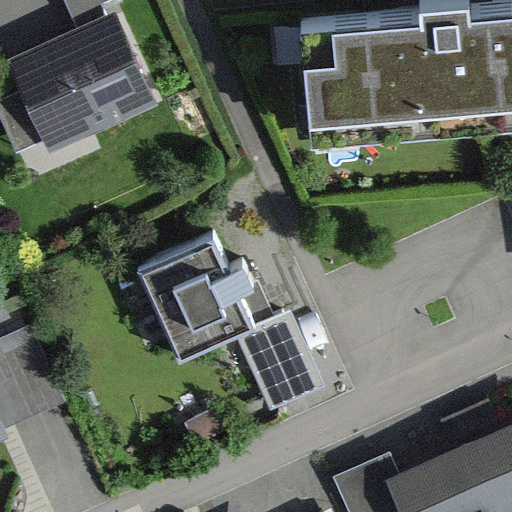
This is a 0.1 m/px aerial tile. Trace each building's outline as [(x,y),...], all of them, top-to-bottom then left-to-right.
[(69,0),(76,14),(109,0),(69,0)] [(511,0),(418,0),(418,1),(310,12),(322,128),(511,107),(511,0)] [(142,99),(109,25),(7,69),(39,143),(142,99)] [(208,242),(133,275),(171,359),(246,326),(208,242)] [(297,306),(255,326),(285,390),(327,371),(297,306)] [(511,511),(511,420),(402,471),(421,511),(511,511)]
